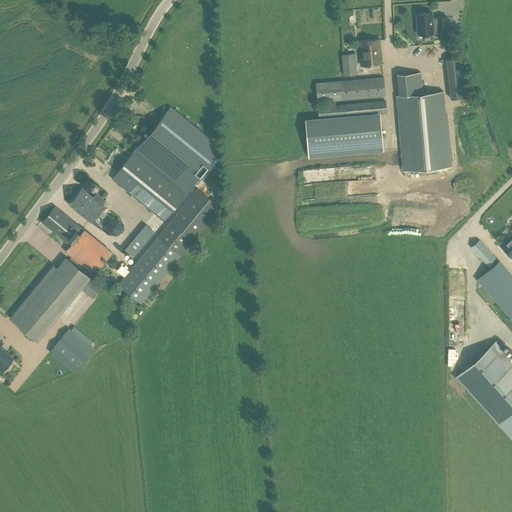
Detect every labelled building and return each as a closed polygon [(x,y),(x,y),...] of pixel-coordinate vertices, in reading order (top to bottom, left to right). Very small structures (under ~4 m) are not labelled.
[(432,13),(416,14),(418,34),(433,33),(433,30),(438,30),(438,36),(448,35),(447,17),(437,17),(437,19),(432,20),(432,13)] [(379,40),(359,42),(361,65),(381,64),(379,40)] [(415,62),(427,61),(426,42),(415,42),(415,62)] [(355,53),(341,55),(343,74),(357,73),(355,53)] [(459,58),(448,59),(452,99),(464,97),(459,58)] [(420,72),(396,74),(398,95),(397,95),(404,170),(449,166),(442,91),(421,93),(420,72)] [(383,76),(316,83),(317,102),(385,95),(383,76)] [(169,106),(111,178),(163,220),(218,151),(217,145),(169,106)] [(380,124),(307,130),(309,156),(309,157),(383,150),(380,124)] [(100,163),(110,151),(101,142),(90,154),(100,163)] [(81,188),(68,204),(90,222),(103,206),(81,188)] [(169,221),(119,284),(142,302),(192,239),(217,206),(196,188),(169,221)] [(336,197),(347,196),(346,188),(335,189),(336,197)] [(495,219),(504,209),(497,203),(488,213),(495,219)] [(41,221),(71,245),(99,268),(111,252),(53,206),(41,221)] [(490,225),(485,215),(479,218),(484,228),(490,225)] [(110,219),(104,226),(108,234),(117,236),(122,229),(119,220),(110,219)] [(145,224),(125,250),(134,257),(154,231),(145,224)] [(511,232),(511,233),(500,245),(511,258),(511,229),(511,231),(511,232)] [(511,275),(479,239),(470,247),(489,268),(476,280),(511,319),(511,275)] [(71,245),(65,252),(93,274),(99,268),(71,245)] [(54,266),(10,318),(24,331),(37,342),(82,289),(93,299),(102,289),(67,258),(58,269),(54,266)] [(462,321),(460,263),(445,264),(447,321),(462,321)] [(69,330),(50,352),(74,373),(93,351),(89,346),(93,342),(75,327),(71,331),(69,330)] [(0,340),(0,370),(2,372),(13,359),(0,347),(0,345),(3,342),(0,340)] [(511,358),(496,341),(456,378),(511,438),(511,358)]
